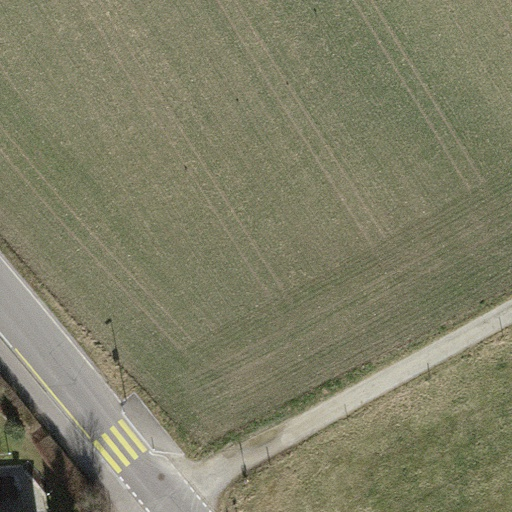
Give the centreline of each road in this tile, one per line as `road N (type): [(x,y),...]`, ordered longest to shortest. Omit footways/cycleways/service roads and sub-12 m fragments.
road 1 (track): [(164,511),(168,501),(511,324)]
road 2 (tertiary): [(177,511),(0,301)]
